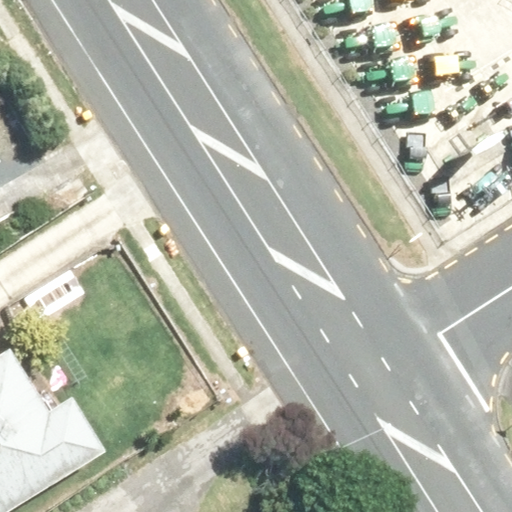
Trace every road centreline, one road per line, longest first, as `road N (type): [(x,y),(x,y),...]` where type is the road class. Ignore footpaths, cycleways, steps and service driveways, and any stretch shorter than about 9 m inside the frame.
road 1 (primary): [(372,379),(124,0)]
road 2 (residential): [(511,290),(372,379)]
road 3 (primary): [(458,511),(372,379)]
